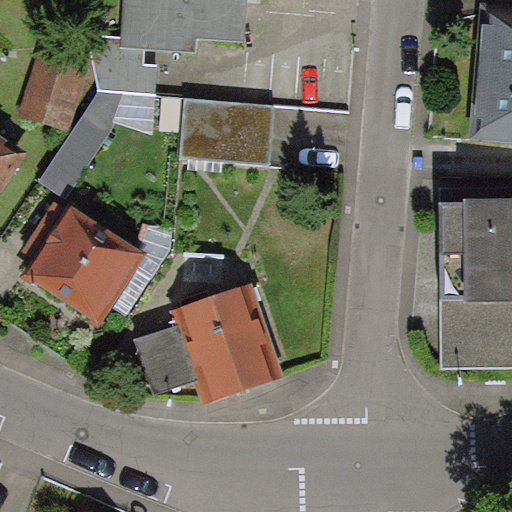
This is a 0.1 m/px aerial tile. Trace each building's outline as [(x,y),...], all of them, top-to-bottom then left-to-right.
[(117,0),(115,49),(114,56),(139,57),(192,60),(193,45),(234,47),(236,0),(117,0)] [(511,0),(497,0),(496,20),(480,18),(469,143),(511,147),(511,0)] [(126,104),(150,106),(151,70),(139,70),(139,57),(114,56),(115,49),(78,47),(89,100),(34,189),(60,207),(126,104)] [(80,75),(32,61),(12,127),(61,141),(73,102),(80,75)] [(272,112),(174,108),(172,169),(270,173),(272,112)] [(0,193),(17,165),(0,154),(0,193)] [(511,210),(436,210),(436,367),(511,367),(511,210)] [(137,263),(65,217),(18,290),(90,336),(137,263)] [(220,262),(176,261),(172,317),(216,301),(220,262)] [(216,301),(172,317),(159,321),(164,335),(127,348),(144,398),(187,383),(199,416),(275,389),(241,292),(216,301)]
